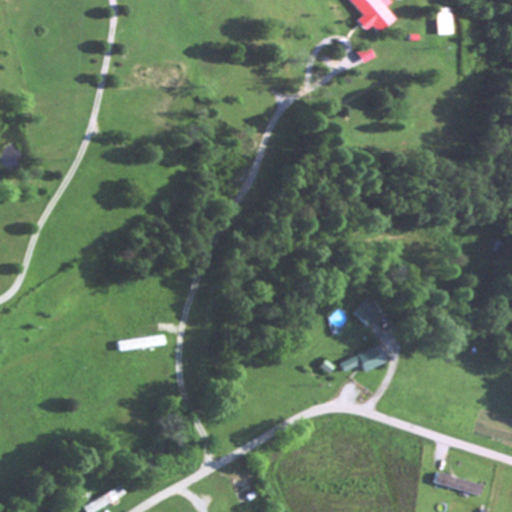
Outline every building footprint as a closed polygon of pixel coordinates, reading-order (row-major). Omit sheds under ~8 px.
[(371,36),(388,21),(369,0),(341,0),(357,18),(350,24),(359,34),(365,29),(371,36)] [(428,11),(429,37),(444,37),(443,11),(428,11)] [(370,60),(364,49),(352,55),(358,66),(370,60)] [(377,316),(363,302),(348,315),(362,330),(377,316)] [(158,347),(156,338),(111,345),(113,355),(158,347)] [(333,366),(337,375),(354,367),(358,375),(381,364),(373,347),(333,366)] [(478,489),(431,475),(428,486),(474,500),(478,489)] [(87,504),(91,511),(118,498),(114,490),(87,504)]
